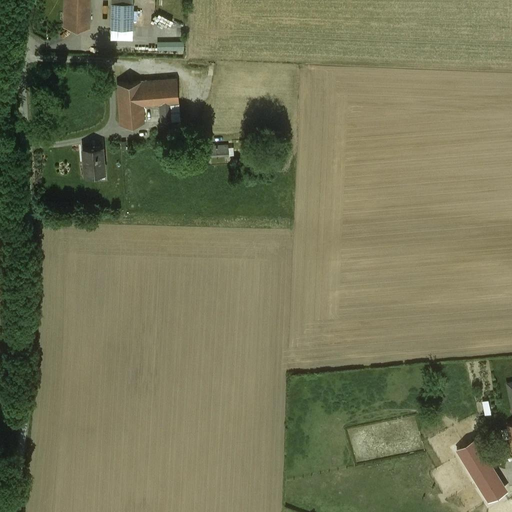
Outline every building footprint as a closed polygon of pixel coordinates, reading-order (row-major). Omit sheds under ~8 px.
[(82,0),(53,0),(53,29),(83,29),(82,0)] [(124,1),(102,2),(103,29),(125,28),(124,1)] [(159,40),(159,48),(185,48),(185,41),(159,40)] [(181,103),(179,78),(116,82),(118,126),(147,124),(146,105),(181,103)] [(205,156),(233,154),(233,143),(205,144),(205,156)] [(95,174),(94,145),(72,146),(73,175),(95,174)] [(483,399),(486,414),(491,412),(488,398),(483,399)] [(476,438),(456,450),(488,502),(508,489),(476,438)]
